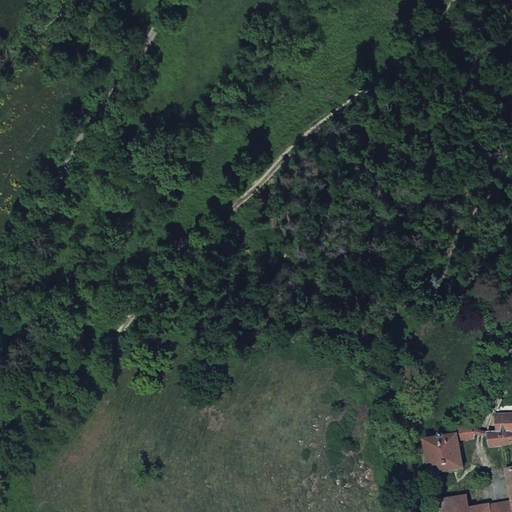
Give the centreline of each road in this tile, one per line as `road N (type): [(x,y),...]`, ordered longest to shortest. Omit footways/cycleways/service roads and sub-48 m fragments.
road 1 (residential): [(0,408),(102,306),(280,156),(419,0)]
road 2 (residential): [(160,0),(127,72),(78,138),(0,302)]
